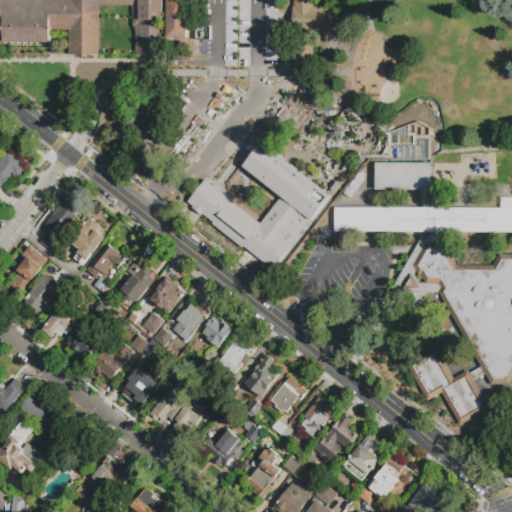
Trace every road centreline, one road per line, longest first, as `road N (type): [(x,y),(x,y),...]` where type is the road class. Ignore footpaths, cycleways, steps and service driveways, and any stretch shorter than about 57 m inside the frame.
road 1 (residential): [(0,334),(223,511)]
road 2 (secondary): [(0,94),(201,255)]
road 3 (secondary): [(336,364),(444,451)]
